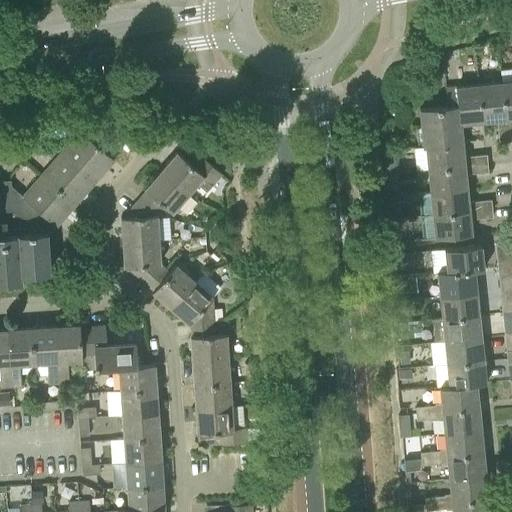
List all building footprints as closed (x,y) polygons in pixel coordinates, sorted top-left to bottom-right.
[(511,80),(501,81),(507,142),(511,141),(511,80)] [(499,143),(507,142),(501,81),(478,84),(481,121),(497,120),(499,143)] [(460,123),(481,121),(478,84),(457,86),(460,123)] [(462,143),(460,123),(457,86),(455,86),(455,85),(445,86),(447,106),(418,109),(422,147),(425,147),(462,143)] [(60,150),(95,181),(114,160),(79,129),(60,150)] [(427,169),(487,163),(487,154),(464,157),(462,143),(425,147),(427,169)] [(75,204),(95,181),(60,150),(40,174),(75,204)] [(212,186),(222,174),(201,156),(193,165),(177,151),(160,170),(189,194),(203,178),(212,186)] [(429,192),(467,188),(465,174),(488,171),(487,163),(427,169),(429,192)] [(172,213),(189,194),(160,170),(144,188),(151,194),(140,206),(160,211),(165,206),(172,213)] [(56,226),(75,204),(40,174),(21,195),(52,223),(56,226)] [(49,272),(46,231),(52,223),(21,195),(10,185),(10,181),(0,181),(0,282),(21,281),(21,274),(49,272)] [(432,214),(492,208),(491,199),(468,202),(467,188),(429,192),(432,214)] [(123,242),(159,239),(157,215),(160,211),(140,206),(132,216),(121,217),(123,242)] [(434,238),(472,234),(470,219),(493,217),(492,208),(432,214),(434,238)] [(157,285),(169,270),(161,264),(159,239),(123,242),(124,266),(135,265),(157,285)] [(436,273),(474,270),(484,269),(481,244),(443,248),(446,270),(436,271),(436,273)] [(498,274),(508,273),(507,260),(497,261),(498,274)] [(152,291),(171,307),(195,280),(176,263),(169,270),(157,285),(152,291)] [(439,296),(476,292),(474,270),(436,273),(439,296)] [(191,336),(215,334),(213,297),(213,296),(195,280),(171,307),(190,323),(191,322),(191,336)] [(441,319),(479,315),(476,292),(439,296),(441,319)] [(503,318),(511,317),(511,310),(511,305),(501,306),(503,318)] [(443,341),(481,337),(479,315),(441,319),(443,341)] [(67,361),(81,360),(79,328),(79,325),(55,326),(59,384),(69,383),(67,361)] [(48,384),(59,384),(55,326),(31,328),(34,364),(47,363),(48,384)] [(118,367),(137,365),(135,343),(106,345),(105,326),(79,328),(81,360),(81,370),(95,369),(118,367)] [(20,365),(34,364),(31,328),(7,330),(11,387),(21,386),(20,365)] [(0,386),(0,388),(11,387),(7,330),(0,330),(0,386)] [(192,360),(228,357),(226,333),(215,334),(191,336),(192,360)] [(446,364),(483,360),(481,337),(443,341),(446,364)] [(194,385),(230,383),(228,357),(192,360),(194,385)] [(448,386),(476,384),(486,383),(483,360),(446,364),(448,386)] [(246,381),(256,380),(254,362),(244,363),(246,381)] [(119,390),(155,388),(154,364),(137,365),(118,367),(119,390)] [(248,399),(258,398),(256,380),(246,381),(248,399)] [(196,409),(232,406),(230,383),(194,385),(196,409)] [(435,410),(478,406),(476,384),(448,386),(439,387),(440,404),(424,406),(426,419),(436,418),(435,410)] [(121,415),(157,413),(155,388),(119,390),(121,415)] [(88,416),(96,416),(95,406),(77,408),(78,417),(88,416)] [(262,426),(245,427),(233,428),(232,406),(196,409),(197,433),(219,432),(220,444),(264,441),(262,426)] [(426,419),(424,406),(415,406),(416,420),(426,419)] [(443,433),(480,429),(478,406),(435,410),(436,418),(442,417),(443,433)] [(123,439),(159,436),(157,413),(121,415),(123,439)] [(79,435),(89,435),(88,416),(78,417),(79,435)] [(446,462),(445,456),(483,452),(480,429),(443,433),(445,449),(433,450),(434,462),(446,462)] [(124,462),(160,459),(159,436),(123,439),(124,462)] [(81,465),(91,464),(90,447),(80,448),(81,465)] [(421,464),(434,462),(433,450),(420,452),(420,458),(421,464)] [(483,452),(445,456),(446,462),(448,478),(485,474),(483,452)] [(126,486),(162,484),(160,459),(124,462),(126,486)] [(82,475),(100,474),(99,464),(91,464),(81,465),(82,475)] [(439,509),(451,508),(450,502),(487,498),(485,474),(448,478),(450,495),(438,496),(439,509)] [(159,509),(164,509),(162,484),(126,486),(127,510),(159,509)] [(439,509),(438,496),(424,497),(425,504),(426,510),(439,509)] [(488,511),(487,498),(450,502),(451,508),(451,511),(488,511)] [(78,511),(77,500),(68,501),(68,511),(78,511)] [(89,511),(89,500),(77,500),(78,511),(89,511)] [(31,511),(41,511),(41,503),(31,504),(31,511)]
